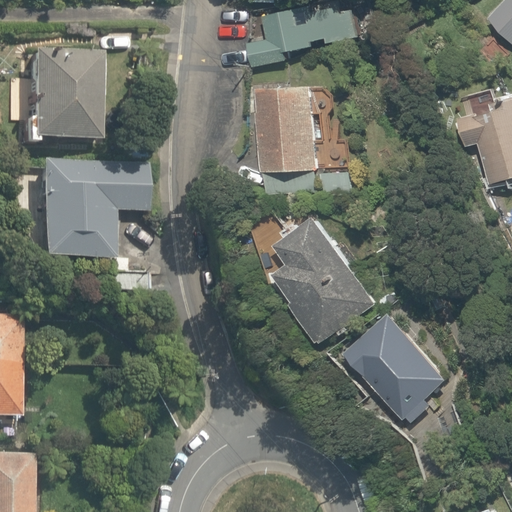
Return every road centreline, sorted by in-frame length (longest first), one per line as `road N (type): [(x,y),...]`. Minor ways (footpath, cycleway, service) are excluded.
road 1 (residential): [(192,0),(180,204),(228,442)]
road 2 (residential): [(350,511),(338,481),(304,457),(271,440),(228,442)]
